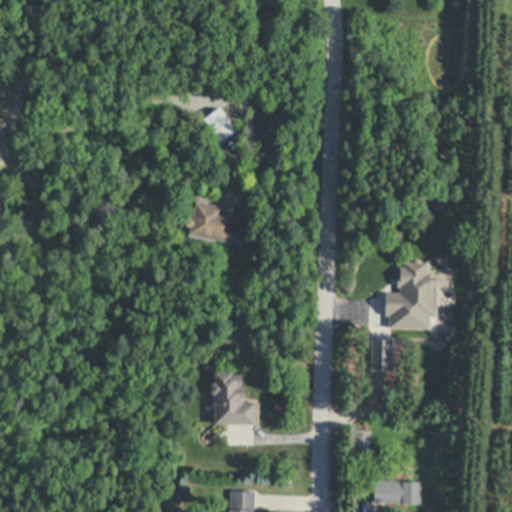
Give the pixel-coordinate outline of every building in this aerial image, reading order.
[(236,131),(218,143),(203,120),(220,108),(236,131)] [(228,216),(227,224),(247,229),(243,247),(191,236),(192,229),(187,228),(189,220),(194,221),(197,204),(224,209),(223,215),(228,216)] [(428,261),(428,272),(432,272),(432,286),(438,286),(438,313),(431,313),(431,325),(391,325),(391,313),(387,313),(387,292),(402,292),(402,284),(399,284),(399,275),(402,275),(402,266),(406,266),(406,261),(428,261)] [(369,370),(392,370),(391,339),(369,340),(369,370)] [(232,372),(232,374),(242,374),(242,388),(245,388),(245,401),(254,401),(255,423),(216,424),(215,405),(218,405),(218,396),(212,393),(212,386),(215,383),(215,372),(232,372)] [(371,435),(370,453),(356,453),(357,434),(371,435)] [(403,479),(403,482),(420,482),(420,503),(403,503),(403,501),(376,501),(376,479),(403,479)] [(256,490),(255,511),(231,511),(232,489),(256,490)]
